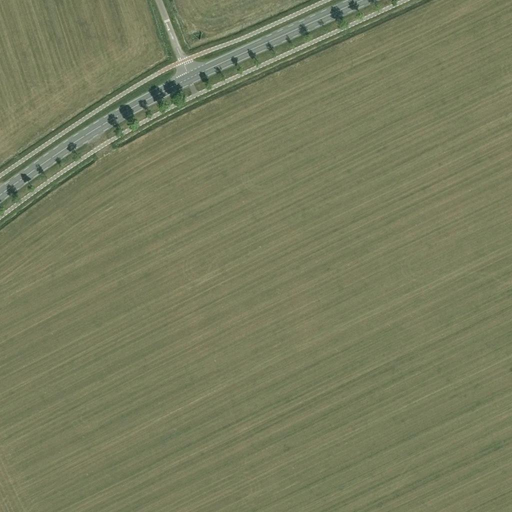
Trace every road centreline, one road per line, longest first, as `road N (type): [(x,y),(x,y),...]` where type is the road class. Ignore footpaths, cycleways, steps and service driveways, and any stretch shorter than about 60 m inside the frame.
road 1 (primary): [(0,196),(79,140),(189,79)]
road 2 (primary): [(189,79),(365,0)]
